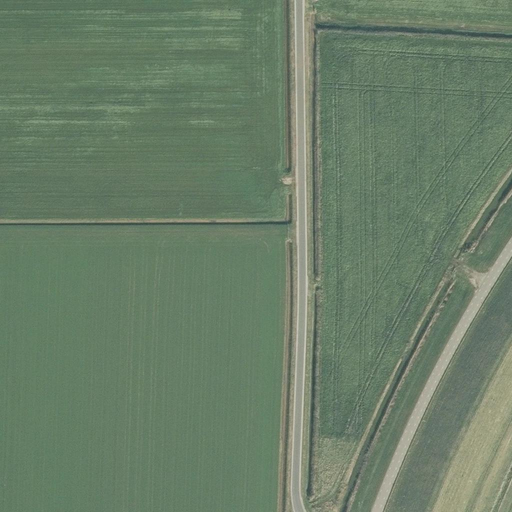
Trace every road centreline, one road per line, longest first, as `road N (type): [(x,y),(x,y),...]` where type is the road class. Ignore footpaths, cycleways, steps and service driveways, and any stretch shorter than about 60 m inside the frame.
road 1 (tertiary): [(300,511),(298,0)]
road 2 (tertiary): [(376,511),(442,364),(511,248)]
